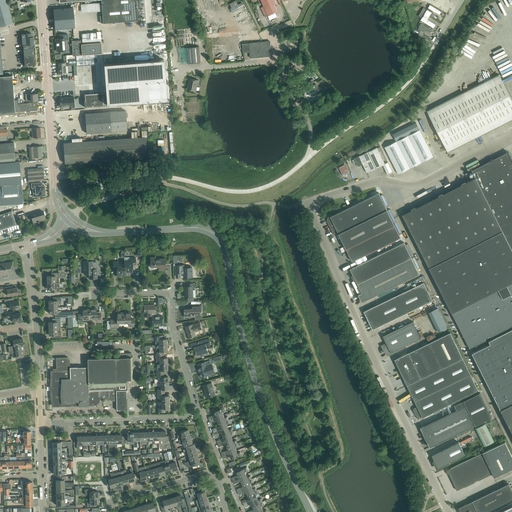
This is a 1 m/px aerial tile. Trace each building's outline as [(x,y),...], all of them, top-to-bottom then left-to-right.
[(0,0),(0,26),(13,23),(6,0),(0,0)] [(100,0),(103,23),(138,20),(136,0),(100,0)] [(260,0),(268,16),(277,11),(274,5),(272,2),(275,1),(274,0),(260,0)] [(430,5),(428,8),(439,15),(441,12),(430,5)] [(73,7),(53,9),(54,29),(74,27),(73,7)] [(423,17),(421,20),(433,28),(435,24),(423,17)] [(431,30),(421,23),(419,26),(430,33),(431,30)] [(31,37),(31,33),(21,34),(21,38),(22,45),(23,45),(23,55),(24,65),(32,65),(32,66),(33,66),(34,66),(35,65),(35,64),(36,63),(36,62),(35,62),(34,55),(33,47),(32,47),(32,44),(33,44),(33,37),(31,37)] [(67,34),(59,35),(59,38),(55,39),(56,43),(57,51),(65,50),(65,39),(68,39),(67,34)] [(102,52),(101,42),(81,44),(81,40),(72,41),(73,55),(74,55),(76,55),(82,55),(87,54),(102,53),(102,52)] [(271,56),(270,41),(242,44),(243,53),(250,52),(250,58),(271,56)] [(199,46),(187,47),(188,63),(200,62),(199,46)] [(84,100),(84,107),(107,105),(107,104),(167,99),(163,59),(103,63),(105,92),(84,93),(85,100),(84,100)] [(69,63),(69,62),(68,62),(67,62),(65,62),(65,63),(58,63),(58,69),(57,69),(58,74),(62,73),(62,77),(68,77),(67,66),(68,66),(68,65),(70,65),(70,63),(69,63)] [(293,78),(294,79),(297,86),(307,81),(303,73),(293,78)] [(0,114),(15,113),(15,112),(14,100),(12,75),(0,75),(0,114)] [(428,113),(446,149),(511,116),(511,100),(500,77),(428,113)] [(187,89),(191,90),(196,91),(198,80),(190,78),(189,85),(188,85),(187,89)] [(303,90),(310,106),(321,100),(314,85),(303,90)] [(72,97),(60,98),(60,103),(61,107),(73,106),(72,97)] [(17,100),(14,100),(15,112),(26,111),(30,111),(37,110),(37,102),(18,104),(17,100)] [(127,130),(125,110),(85,113),(86,133),(127,130)] [(416,123),(393,135),(396,141),(419,129),(416,123)] [(32,138),(40,137),(40,128),(29,129),(29,131),(32,131),(32,138)] [(408,135),(421,162),(433,156),(419,129),(408,135)] [(396,141),(410,168),(421,162),(408,135),(396,141)] [(147,157),(145,137),(63,143),(65,163),(147,157)] [(410,168),(396,141),(385,147),(398,174),(410,168)] [(13,142),(0,143),(0,161),(19,160),(18,153),(14,153),(13,142)] [(34,159),(34,158),(42,157),(41,146),(29,147),(29,159),(34,159)] [(359,156),(354,158),(358,167),(363,164),(367,172),(373,169),(385,164),(377,147),(365,153),(359,156)] [(511,160),(508,152),(472,170),(475,177),(468,181),(402,215),(470,348),(488,339),(490,344),(472,353),(505,418),(511,432),(511,160)] [(0,184),(21,183),(19,162),(0,163),(0,184)] [(342,175),(349,171),(345,164),(339,167),(342,175)] [(27,174),(27,175),(28,182),(44,180),(43,168),(27,169),(27,174)] [(32,187),(33,196),(33,197),(45,196),(44,185),(42,185),(41,182),(31,183),(32,187)] [(21,183),(0,184),(0,210),(22,203),(22,190),(21,187),(21,184),(21,183)] [(401,238),(388,212),(379,193),(332,216),(331,215),(330,215),(327,218),(327,220),(327,222),(328,222),(329,223),(328,224),(330,228),(333,234),(338,232),(352,261),(401,238)] [(39,203),(18,208),(19,215),(41,209),(39,203)] [(0,230),(16,225),(11,211),(0,214),(0,230)] [(43,211),(31,215),(33,223),(42,220),(41,219),(45,218),(43,211)] [(419,274),(404,242),(350,269),(362,293),(358,294),(362,302),(419,274)] [(124,272),(125,272),(132,272),(132,265),(135,264),(135,257),(130,257),(130,260),(124,260),(124,264),(124,272)] [(158,270),(165,270),(165,258),(155,259),(155,257),(150,257),(150,267),(158,267),(158,270)] [(4,277),(8,277),(8,276),(8,275),(14,274),(14,271),(12,261),(0,263),(0,275),(4,275),(4,277)] [(92,262),(92,261),(84,261),(84,274),(89,274),(89,278),(97,278),(97,269),(97,261),(92,262)] [(125,272),(124,272),(124,264),(118,264),(118,261),(113,261),(113,269),(116,268),(116,276),(125,276),(125,272)] [(184,277),(192,277),(192,267),(184,268),(184,265),(176,265),(176,273),(181,272),(181,271),(184,271),(184,277)] [(47,282),(56,282),(59,282),(59,278),(59,272),(51,273),(51,276),(47,276),(47,282)] [(59,282),(56,282),(47,282),(47,289),(51,289),(52,292),(59,292),(59,282)] [(432,300),(424,282),(364,311),(373,329),(432,300)] [(185,297),(193,297),(196,297),(195,290),(193,290),(193,288),(195,288),(195,283),(187,283),(187,286),(183,286),(183,290),(185,290),(185,297)] [(7,296),(17,294),(16,288),(12,288),(12,286),(4,287),(4,291),(7,291),(7,296)] [(49,307),(58,307),(58,302),(61,302),(61,297),(53,297),(53,301),(48,301),(49,307)] [(10,309),(19,307),(18,300),(12,301),(12,298),(4,299),(5,305),(9,304),(10,309)] [(148,316),(151,316),(152,316),(152,313),(155,312),(158,312),(157,306),(154,306),(154,304),(143,305),(144,309),(143,309),(143,315),(148,315),(148,316)] [(195,313),(201,313),(201,305),(192,305),(192,309),(184,309),(184,317),(195,317),(195,313)] [(58,311),(58,307),(49,307),(49,313),(55,313),(55,316),(55,317),(71,317),(71,312),(61,312),(61,311),(58,311)] [(90,320),(89,308),(82,308),(82,311),(72,311),(72,319),(75,319),(75,317),(78,317),(78,321),(83,321),(83,322),(90,322),(90,320)] [(96,320),(101,320),(101,314),(96,314),(96,308),(89,308),(90,320),(96,319),(96,320)] [(446,330),(439,309),(429,313),(437,333),(446,330)] [(11,322),(21,320),(20,313),(15,313),(15,311),(4,313),(5,318),(11,317),(11,322)] [(123,324),(123,312),(116,312),(116,319),(110,320),(110,327),(118,327),(118,324),(123,324)] [(123,312),(123,324),(128,324),(129,326),(134,326),(133,319),(130,319),(130,312),(123,312)] [(151,323),(162,323),(162,315),(155,315),(155,312),(152,313),(152,316),(151,316),(151,323)] [(48,328),(57,328),(57,324),(61,324),(60,319),(52,319),(52,322),(48,322),(48,328)] [(396,351),(396,352),(407,347),(406,345),(421,338),(418,333),(416,327),(413,321),(382,336),(386,343),(381,345),(382,349),(383,348),(384,350),(385,352),(386,354),(389,354),(391,354),(396,351)] [(195,331),(202,329),(200,322),(193,324),(185,326),(186,330),(187,329),(189,337),(196,335),(195,331)] [(58,332),(57,328),(48,328),(49,335),(53,334),(53,338),(61,337),(61,332),(58,332)] [(422,417),(478,390),(450,332),(394,360),(417,407),(414,409),(413,410),(415,413),(416,414),(415,415),(418,419),(422,417)] [(155,345),(167,345),(166,338),(163,338),(162,335),(155,335),(155,345)] [(13,342),(14,346),(8,346),(8,347),(22,344),(23,344),(22,338),(13,340),(13,339),(10,339),(10,342),(13,342)] [(209,338),(190,344),(191,348),(194,347),(197,356),(203,354),(202,353),(208,351),(207,348),(211,346),(209,338)] [(16,358),(24,357),(22,344),(8,347),(9,353),(11,353),(12,357),(16,357),(16,358)] [(156,354),(163,354),(163,351),(167,351),(167,345),(155,345),(151,345),(151,348),(156,347),(156,354)] [(59,394),(60,405),(72,405),(78,405),(78,406),(88,406),(88,405),(94,405),(95,404),(96,404),(97,403),(98,402),(98,401),(99,400),(103,399),(111,399),(111,401),(116,401),(116,403),(116,410),(127,410),(127,403),(126,390),(127,390),(127,380),(132,379),(131,357),(131,352),(121,353),(91,354),(91,359),(87,359),(87,366),(87,372),(88,386),(74,387),(73,381),(72,381),(71,378),(70,378),(70,377),(60,377),(59,394)] [(159,364),(167,364),(167,357),(163,357),(163,354),(156,354),(156,360),(159,360),(159,364)] [(52,406),(60,405),(59,394),(60,377),(70,377),(70,372),(70,371),(70,367),(69,359),(67,357),(55,357),(56,369),(55,369),(54,371),(51,371),(51,372),(50,389),(52,406)] [(199,364),(200,367),(198,367),(200,373),(201,377),(209,375),(208,374),(214,373),(210,360),(199,364)] [(8,370),(18,369),(17,362),(7,363),(8,370)] [(390,365),(386,366),(385,362),(382,363),(387,378),(398,374),(397,371),(396,372),(394,368),(392,369),(390,365)] [(167,364),(159,364),(156,364),(156,373),(164,373),(164,370),(167,370),(167,364)] [(87,372),(87,366),(72,367),(70,367),(70,371),(70,372),(70,377),(70,378),(71,378),(72,381),(73,381),(74,387),(88,386),(87,372)] [(9,377),(19,376),(18,369),(8,370),(9,377)] [(164,373),(156,373),(157,383),(168,383),(168,376),(164,376),(164,373)] [(10,384),(20,383),(19,376),(9,377),(10,384)] [(157,392),(164,392),(164,389),(168,389),(168,383),(157,383),(153,383),(153,386),(157,385),(160,385),(160,389),(157,389),(157,392)] [(207,397),(215,395),(214,392),(214,391),(212,383),(203,385),(207,397)] [(161,402),(169,402),(168,395),(164,395),(164,392),(157,392),(157,398),(160,398),(161,402)] [(461,407),(420,427),(423,433),(422,433),(427,441),(430,447),(492,417),(480,393),(459,403),(461,407)] [(24,402),(13,404),(17,425),(29,423),(29,419),(27,419),(26,417),(28,416),(28,412),(25,412),(25,410),(27,410),(26,405),(24,405),(24,402)] [(169,402),(161,402),(157,402),(158,404),(159,404),(160,408),(158,408),(158,412),(159,412),(159,413),(165,413),(165,408),(169,408),(169,402)] [(215,414),(208,417),(209,420),(223,415),(222,412),(225,411),(223,405),(219,406),(220,409),(214,411),(215,414)] [(0,420),(10,419),(8,408),(3,409),(3,407),(0,407),(0,420)] [(223,415),(209,420),(210,423),(217,420),(218,423),(229,419),(227,416),(224,417),(223,415)] [(230,423),(229,419),(218,423),(219,426),(212,429),(213,432),(228,427),(227,424),(230,423)] [(485,423),(475,428),(484,446),(494,441),(485,423)] [(228,427),(213,432),(214,435),(222,432),(223,435),(233,431),(232,428),(229,429),(228,427)] [(177,435),(177,438),(181,436),(189,434),(188,429),(179,432),(180,434),(177,435)] [(234,435),(233,431),(223,435),(224,438),(217,441),(218,444),(232,438),(231,436),(234,435)] [(117,443),(121,443),(121,445),(124,445),(124,436),(121,436),(121,434),(115,435),(115,443),(114,443),(114,447),(117,447),(117,443)] [(179,442),(182,441),(191,439),(189,434),(181,436),(181,439),(178,440),(179,442)] [(233,441),(232,438),(218,444),(219,447),(226,444),(227,447),(237,443),(236,440),(233,441)] [(69,448),(71,447),(71,441),(56,442),(56,439),(52,439),(52,442),(52,448),(61,448),(61,446),(67,445),(68,448),(69,448)] [(449,464),(448,463),(465,454),(459,442),(432,455),(434,459),(433,462),(436,463),(438,468),(443,465),(444,466),(449,464)] [(511,456),(505,442),(482,453),(446,470),(448,474),(450,473),(452,476),(451,476),(457,489),(464,485),(465,487),(474,482),(474,481),(478,479),(478,480),(492,473),(494,477),(511,468),(511,456)] [(183,452),(187,451),(195,448),(194,443),(192,444),(185,445),(186,446),(186,448),(183,449),(183,452)] [(237,443),(227,447),(228,450),(221,452),(222,455),(236,450),(235,447),(238,446),(237,443)] [(186,456),(188,456),(197,453),(195,448),(187,451),(188,453),(186,454),(186,456)] [(237,453),(236,450),(222,455),(223,458),(230,456),(231,459),(241,455),(240,452),(237,453)] [(164,465),(163,465),(165,473),(171,471),(169,463),(170,463),(168,459),(166,452),(163,453),(165,460),(166,460),(167,464),(164,465)] [(169,463),(171,471),(178,470),(175,462),(176,462),(175,457),(172,458),(173,462),(170,463),(169,463)] [(187,467),(191,465),(200,463),(198,458),(188,461),(184,462),(185,465),(186,465),(187,467)] [(162,461),(156,463),(157,467),(159,475),(165,473),(163,465),(164,465),(162,461)] [(153,477),(159,475),(157,467),(156,463),(154,463),(150,464),(151,469),(153,477)] [(151,469),(150,464),(148,465),(144,466),(145,470),(147,479),(153,477),(151,469)] [(141,480),(147,479),(145,470),(144,466),(142,467),(138,468),(139,470),(138,471),(141,480)] [(62,471),(62,467),(53,467),(53,473),(55,473),(55,476),(57,476),(63,476),(63,473),(66,473),(66,471),(62,471)] [(232,481),(246,474),(245,472),(247,470),(246,467),(236,472),(238,475),(231,478),(232,481)] [(130,473),(127,474),(126,474),(128,482),(135,480),(132,472),(133,472),(131,468),(129,468),(130,473)] [(124,475),(121,476),(120,476),(122,484),(128,482),(126,474),(127,474),(125,470),(123,470),(124,475)] [(114,477),(116,486),(122,484),(120,476),(121,476),(119,471),(113,473),(114,477)] [(107,486),(110,486),(110,487),(116,486),(114,477),(113,473),(113,472),(110,473),(111,478),(108,479),(108,478),(105,479),(107,486)] [(247,477),(246,474),(232,481),(234,484),(240,481),(242,483),(251,479),(250,475),(247,477)] [(64,486),(73,486),(73,482),(64,482),(64,479),(66,479),(65,476),(63,476),(57,476),(57,479),(56,479),(56,486),(64,486)] [(238,492),(251,486),(250,483),(253,482),(251,479),(242,483),(243,486),(236,489),(238,492)] [(458,507),(460,511),(486,511),(511,499),(511,490),(509,483),(472,501),(466,504),(466,503),(458,507)] [(254,484),(251,486),(238,492),(239,495),(246,492),(247,495),(257,490),(255,487),(254,484)] [(89,498),(98,497),(98,491),(90,492),(90,489),(84,489),(84,494),(89,494),(89,498)] [(199,499),(206,497),(205,491),(202,492),(201,489),(191,492),(192,495),(197,493),(199,499)] [(243,504),(256,497),(255,495),(258,493),(257,490),(247,495),(248,498),(242,501),(243,504)] [(177,505),(181,503),(182,508),(187,506),(184,498),(182,499),(181,495),(174,497),(177,505)] [(90,506),(90,504),(98,503),(98,497),(89,498),(90,501),(86,502),(86,506),(90,506)] [(177,505),(174,497),(168,499),(171,507),(171,506),(175,505),(176,509),(179,509),(177,505)] [(195,500),(196,503),(199,502),(200,505),(208,503),(206,497),(199,499),(195,500)] [(258,500),(256,497),(243,504),(244,506),(251,503),(252,506),(262,501),(261,498),(258,500)] [(65,498),(56,499),(56,505),(58,505),(59,508),(69,507),(74,507),(74,505),(69,505),(69,502),(65,503),(65,499),(65,498)] [(171,507),(168,499),(162,500),(164,508),(169,507),(170,511),(172,510),(171,506),(171,507)] [(262,501),(252,506),(254,509),(247,511),(246,511),(254,511),(262,508),(261,506),(263,505),(262,501)] [(158,511),(157,505),(154,506),(153,502),(146,504),(148,511),(149,511),(150,511),(153,511),(158,511)] [(202,511),(210,508),(209,505),(208,503),(200,505),(198,506),(200,511),(202,511)]
